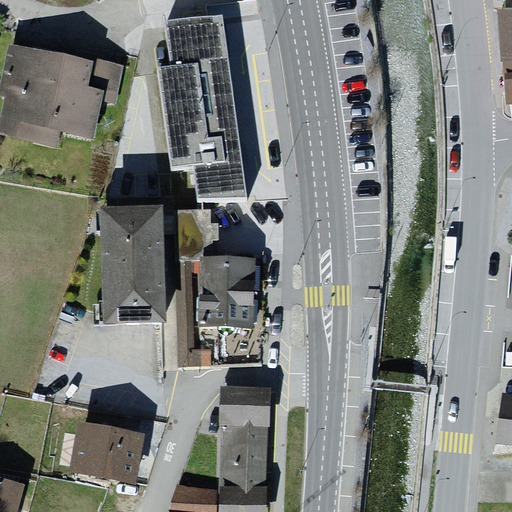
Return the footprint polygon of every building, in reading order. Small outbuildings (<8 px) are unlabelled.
[(511,4),(492,6),(499,101),(511,100),(511,4)] [(246,198),(221,20),(164,28),(170,72),(160,74),(174,175),(195,171),(198,194),(199,205),(246,198)] [(84,65),(9,49),(0,87),(0,101),(5,102),(0,119),(0,138),(56,148),(59,135),(93,142),(102,104),(104,93),(88,90),(93,67),(84,65)] [(125,67),(85,59),(84,65),(93,67),(88,90),(104,93),(102,104),(116,107),(125,67)] [(209,212),(174,214),(175,264),(193,263),(210,262),(210,242),(216,242),(216,227),(209,228),(209,212)] [(165,331),(163,214),(100,216),(101,314),(101,334),(160,331),(165,331)] [(210,262),(193,263),(194,336),(218,336),(260,335),(261,262),(210,262)] [(190,263),(175,264),(178,370),(210,368),(210,350),(193,351),(190,263)] [(265,511),(271,394),(220,393),(219,427),(226,428),(224,490),(219,489),(218,511),(265,511)] [(511,398),(501,397),(496,449),(511,450),(511,398)] [(146,439),(79,428),(69,480),(136,489),(146,439)] [(18,511),(25,489),(0,482),(0,511),(18,511)] [(179,485),(176,485),(168,511),(218,511),(219,489),(179,485)]
